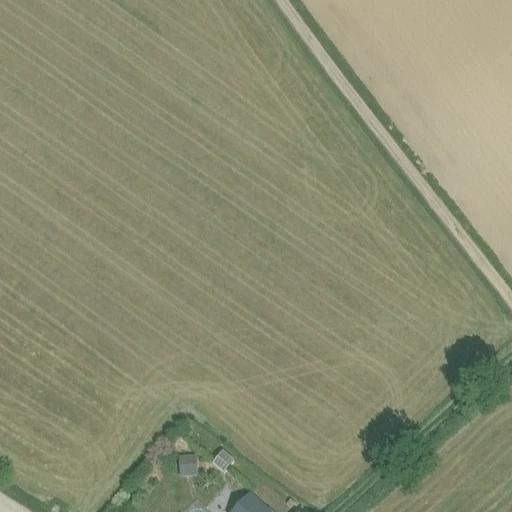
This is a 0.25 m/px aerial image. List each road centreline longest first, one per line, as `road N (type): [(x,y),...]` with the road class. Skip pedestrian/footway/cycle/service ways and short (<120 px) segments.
road 1 (track): [(511,308),(295,0)]
road 2 (track): [(339,511),(511,349)]
